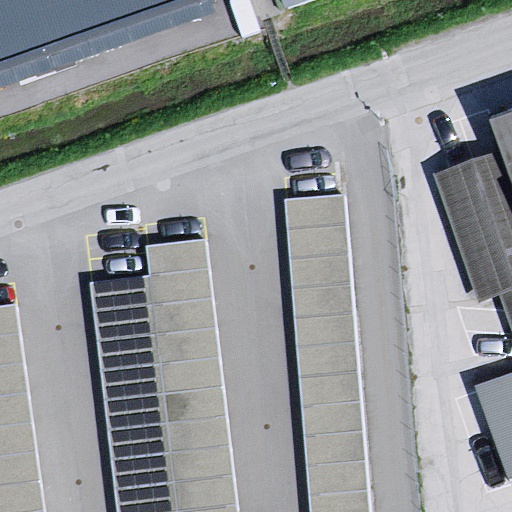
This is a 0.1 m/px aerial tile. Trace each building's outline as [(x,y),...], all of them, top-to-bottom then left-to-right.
[(0,0),(0,71),(203,0),(0,0)] [(511,117),(494,124),(504,154),(435,178),(480,306),(501,298),(511,330),(511,376),(474,390),(507,484),(511,481),(511,117)] [(290,196),(312,511),(373,511),(346,194),(290,196)] [(153,274),(88,282),(116,511),(241,511),(208,237),(149,244),(153,274)] [(47,511),(17,301),(0,303),(0,511),(47,511)]
